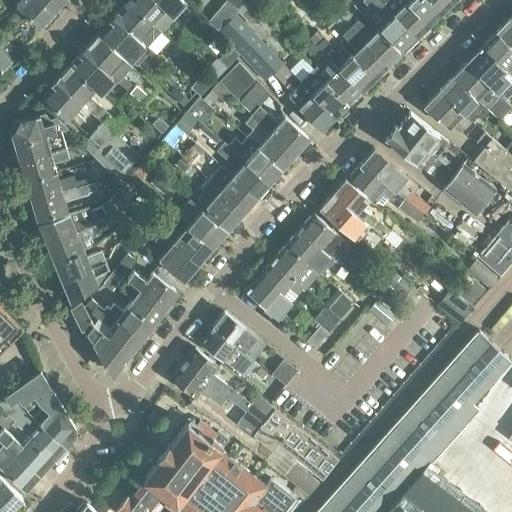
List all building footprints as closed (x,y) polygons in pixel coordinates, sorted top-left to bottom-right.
[(41,26),(53,11),(40,0),(14,0),(18,3),(16,5),(41,26)] [(40,0),(53,11),(63,0),(40,0)] [(158,0),(128,0),(127,1),(163,33),(177,17),(158,0)] [(187,0),(158,0),(177,17),(185,9),(190,3),(188,1),(187,0)] [(226,0),(228,1),(237,10),(249,0),(226,0)] [(362,0),(369,7),(365,10),(403,49),(416,37),(381,0),(362,0)] [(381,0),(416,37),(428,24),(404,0),(381,0)] [(404,0),(428,24),(442,12),(430,0),(404,0)] [(430,0),(442,12),(453,0),(430,0)] [(127,1),(114,16),(149,48),(163,33),(127,1)] [(209,22),(218,31),(238,13),(236,11),(237,10),(228,1),(221,7),(211,19),(211,20),(210,21),(209,22)] [(249,2),(238,13),(253,30),(265,18),(260,12),(249,2)] [(284,62),(253,30),(238,13),(218,31),(239,53),(265,80),(273,73),(283,63),(284,62)] [(149,48),(114,16),(100,31),(127,55),(134,47),(143,54),(149,48)] [(511,18),(510,16),(495,31),(511,47),(511,18)] [(351,27),(350,28),(386,65),(388,64),(400,52),(377,30),(373,34),(358,19),(357,21),(351,27)] [(350,28),(344,34),(358,49),(352,54),(375,77),(386,65),(350,28)] [(310,37),(308,39),(312,43),(321,53),(360,91),(361,90),(375,77),(352,54),(348,58),(347,59),(320,33),(317,30),(310,37)] [(511,47),(495,31),(481,46),(504,68),(506,65),(511,70),(511,47)] [(97,34),(83,50),(117,82),(129,92),(141,102),(149,93),(137,83),(135,86),(124,76),(133,66),(97,34)] [(5,40),(0,42),(0,67),(13,55),(5,40)] [(312,43),(306,50),(315,59),(319,63),(315,68),(314,69),(347,103),(348,103),(360,91),(321,53),(312,43)] [(481,46),(467,61),(499,93),(504,98),(511,89),(511,78),(503,69),(504,68),(481,46)] [(226,67),(238,54),(230,47),(218,59),(226,67)] [(83,50),(70,65),(96,88),(104,96),(110,89),(117,82),(83,50)] [(217,58),(205,71),(205,72),(215,80),(226,67),(218,59),(217,58)] [(499,93),(467,61),(453,75),(488,108),(499,118),(504,113),(511,105),(504,98),(499,93)] [(239,62),(221,81),(232,94),(238,101),(249,91),(242,83),(251,75),(239,62)] [(283,63),(273,73),(284,84),(288,89),(298,79),(294,75),(283,63)] [(70,65),(56,79),(91,111),(99,103),(90,95),(96,88),(70,65)] [(310,72),(300,81),(334,116),(347,103),(314,69),(310,72)] [(215,80),(205,72),(194,84),(203,92),(215,80)] [(439,91),(474,124),(476,122),(474,120),(479,114),(481,116),(488,108),(453,75),(440,89),(441,90),(439,91)] [(91,111),(56,79),(43,94),(69,117),(75,111),(85,118),(86,117),(91,111)] [(232,94),(221,81),(206,97),(211,102),(217,97),(222,103),(232,94)] [(300,81),(288,93),(321,129),(334,116),(300,81)] [(173,97),(184,106),(197,92),(192,87),(186,82),(173,97)] [(437,92),(436,92),(424,105),(447,127),(452,122),(465,133),(474,124),(439,91),(438,93),(437,92)] [(216,111),(199,97),(188,110),(197,118),(198,117),(205,123),(216,111)] [(91,111),(112,131),(119,136),(120,135),(126,127),(102,107),(102,106),(99,103),(91,111)] [(298,149),(299,148),(309,137),(284,115),(279,122),(260,106),(252,115),(293,150),(295,147),(298,149)] [(197,118),(188,110),(176,123),(185,132),(197,118)] [(410,110),(398,126),(447,164),(450,161),(439,152),(448,140),(410,110)] [(97,128),(90,136),(100,145),(112,131),(91,111),(86,117),(97,128)] [(45,113),(39,114),(20,120),(16,117),(7,131),(12,134),(9,137),(11,141),(14,142),(46,134),(47,135),(62,131),(69,129),(58,119),(54,121),(45,113)] [(253,128),(246,136),(282,167),(293,154),(290,152),(293,150),(252,115),(246,122),(253,128)] [(168,126),(158,118),(152,124),(162,133),(168,126)] [(173,127),(164,138),(174,146),(185,132),(176,123),(173,127)] [(215,143),(219,138),(202,123),(198,129),(215,143)] [(396,124),(386,137),(424,167),(441,180),(448,171),(451,167),(447,164),(398,126),(396,124)] [(14,142),(20,161),(66,148),(62,131),(47,135),(46,134),(14,142)] [(84,143),(122,185),(147,159),(120,135),(119,136),(112,131),(100,145),(90,136),(84,143)] [(272,178),(282,167),(246,136),(241,142),(236,136),(229,143),(268,178),(270,176),(272,178)] [(492,137),(474,160),(511,190),(511,138),(505,147),(505,148),(492,137)] [(238,168),(232,174),(245,185),(257,195),(267,184),(264,181),(268,178),(229,143),(225,140),(217,149),(238,168)] [(191,161),(193,163),(200,155),(191,147),(184,154),(191,161)] [(401,181),(406,174),(374,147),(361,161),(424,214),(431,205),(401,181)] [(20,161),(26,180),(58,170),(56,161),(69,158),(68,154),(66,148),(20,161)] [(418,221),(424,214),(361,161),(349,175),(383,204),(393,193),(402,201),(399,205),(406,211),(418,221)] [(474,212),(494,187),(463,162),(443,187),(474,212)] [(247,207),(257,195),(245,185),(232,174),(221,164),(208,178),(242,208),(244,205),(247,207)] [(58,170),(26,180),(31,200),(92,183),(96,181),(95,176),(75,180),(74,174),(60,179),(58,170)] [(160,172),(151,181),(164,193),(173,183),(160,172)] [(197,197),(230,226),(244,210),(242,208),(208,178),(201,187),(204,190),(197,197)] [(368,198),(365,196),(345,178),(332,192),(372,226),(378,219),(362,205),(368,198)] [(92,183),(31,200),(37,218),(69,208),(67,199),(93,191),(92,183)] [(128,203),(118,191),(107,202),(115,212),(118,215),(128,203)] [(332,192),(320,206),(331,217),(344,227),(349,220),(367,235),(369,237),(378,245),(385,237),(376,230),(372,226),(332,192)] [(226,230),(227,229),(190,199),(183,206),(194,216),(187,224),(212,246),(224,233),(222,231),(224,228),(226,230)] [(38,223),(47,242),(91,225),(90,222),(115,212),(107,202),(103,206),(90,209),(92,213),(88,214),(85,208),(38,223)] [(47,242),(53,259),(86,247),(97,243),(99,239),(93,225),(118,215),(115,212),(90,222),(91,225),(47,242)] [(312,212),(299,227),(332,256),(334,253),(333,252),(344,239),(335,231),(335,232),(312,212)] [(511,221),(508,219),(493,236),(511,251),(511,221)] [(201,259),(212,246),(187,224),(181,231),(170,221),(162,230),(196,260),(199,257),(201,259)] [(382,222),(380,225),(376,230),(385,237),(391,230),(382,222)] [(299,227),(286,243),(308,263),(317,270),(324,262),(325,264),(332,256),(299,227)] [(159,256),(184,279),(196,265),(194,263),(196,260),(162,230),(154,239),(166,249),(159,256)] [(499,273),(511,258),(511,251),(493,236),(478,255),(485,261),(499,273)] [(130,237),(124,245),(129,250),(136,241),(130,237)] [(308,263),(286,243),(273,258),(306,287),(319,271),(317,270),(308,263)] [(88,253),(86,247),(53,259),(61,278),(106,259),(101,248),(88,253)] [(127,252),(116,268),(125,276),(137,259),(127,252)] [(273,258),(259,273),(291,300),(301,288),(303,290),(306,287),(273,258)] [(111,269),(106,259),(61,278),(59,279),(69,302),(71,301),(76,300),(101,283),(97,274),(111,269)] [(116,268),(103,287),(113,294),(125,276),(116,268)] [(127,277),(165,306),(177,290),(151,271),(146,278),(133,269),(127,276),(128,276),(127,277)] [(281,312),(291,300),(259,273),(246,289),(265,305),(264,306),(271,313),(272,311),(279,318),(280,317),(284,321),(289,316),(285,313),(283,315),(281,312)] [(128,302),(153,321),(162,310),(165,306),(127,277),(122,284),(135,294),(128,302)] [(486,290),(473,280),(461,294),(474,305),(486,290)] [(451,289),(439,303),(459,319),(471,305),(451,289)] [(353,302),(340,290),(334,296),(336,298),(329,307),(340,317),(345,311),(353,302)] [(112,328),(107,334),(130,352),(142,336),(104,308),(103,310),(98,306),(98,305),(92,298),(86,305),(94,312),(93,314),(112,328)] [(377,300),(370,309),(374,312),(388,323),(395,315),(377,300)] [(100,354),(102,358),(109,370),(117,370),(130,352),(107,334),(94,324),(82,302),(73,305),(71,307),(84,333),(86,332),(93,341),(92,341),(94,344),(93,345),(99,355),(100,354)] [(104,308),(142,336),(153,321),(128,302),(123,309),(113,302),(109,308),(106,306),(104,308)] [(340,317),(329,307),(325,303),(315,318),(320,324),(328,331),(340,317)] [(0,332),(3,336),(17,322),(0,305),(0,332)] [(224,311),(212,326),(247,353),(259,338),(224,311)] [(307,339),(315,346),(328,331),(320,324),(307,339)] [(253,358),(247,353),(212,326),(200,341),(241,373),(253,358)] [(492,511),(428,463),(478,406),(473,402),(511,359),(510,357),(495,344),(479,329),(412,404),(410,402),(402,412),(403,413),(314,511),(492,511)] [(195,346),(183,362),(217,389),(218,387),(222,390),(220,392),(225,396),(232,387),(213,372),(214,370),(218,365),(195,346)] [(272,371),(286,383),(298,369),(284,357),(272,371)] [(183,362),(171,376),(194,395),(199,388),(211,397),(214,393),(217,396),(220,392),(222,390),(218,387),(217,389),(183,362)] [(64,408),(40,369),(32,375),(4,395),(10,403),(18,398),(26,408),(29,413),(45,427),(64,408)] [(261,423),(274,406),(270,403),(258,393),(251,402),(232,387),(225,396),(235,403),(261,423)] [(10,403),(4,395),(2,396),(2,395),(0,396),(0,410),(27,436),(53,459),(66,445),(45,427),(29,413),(26,408),(18,398),(10,403)] [(261,423),(252,434),(272,449),(277,443),(294,422),(293,421),(274,406),(261,423)] [(66,445),(67,444),(75,433),(75,427),(64,408),(45,427),(66,445)] [(27,436),(0,410),(0,437),(40,473),(44,469),(47,469),(52,464),(52,461),(53,459),(27,436)] [(217,432),(200,419),(194,427),(187,421),(170,443),(169,442),(159,455),(160,456),(142,478),(144,479),(166,497),(163,500),(174,508),(176,505),(185,511),(280,511),(294,496),(269,476),(266,481),(222,447),(228,438),(219,431),(217,432)] [(322,478),(338,457),(294,422),(277,443),(272,449),(265,459),(297,483),(309,493),(322,478)] [(1,467),(26,489),(28,486),(32,486),(36,482),(36,478),(40,473),(0,437),(0,464),(2,466),(1,467)] [(23,497),(20,494),(0,475),(0,501),(10,511),(23,497)] [(166,497),(144,479),(134,491),(129,496),(128,495),(116,510),(119,511),(170,511),(174,508),(163,500),(166,497)] [(309,493),(297,483),(293,489),(305,498),(309,493)] [(0,511),(8,511),(10,511),(0,501),(0,511)] [(98,511),(86,502),(85,503),(83,502),(77,509),(78,511),(77,511),(98,511)]
